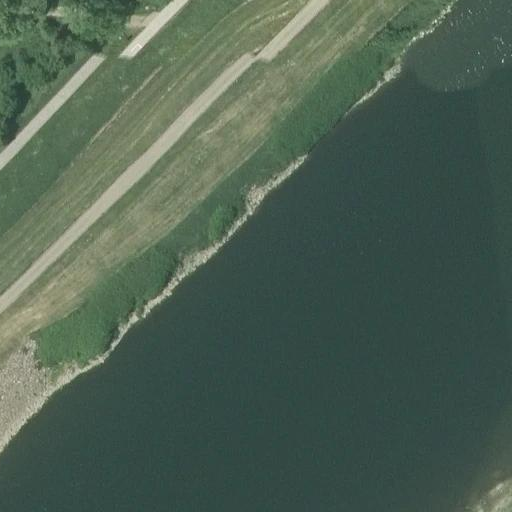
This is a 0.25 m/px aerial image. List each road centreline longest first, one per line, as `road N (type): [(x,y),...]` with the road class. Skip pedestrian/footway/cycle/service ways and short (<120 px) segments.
road 1 (track): [(311,0),(0,307)]
road 2 (track): [(0,2),(155,7)]
